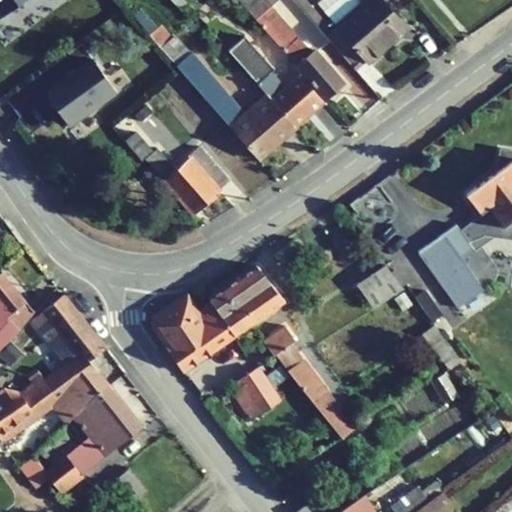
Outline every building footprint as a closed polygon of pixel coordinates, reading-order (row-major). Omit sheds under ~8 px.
[(0,0),(0,17),(26,0),(0,0)] [(277,0),(239,0),(238,1),(325,100),(344,84),(314,50),(310,53),(270,7),(277,0)] [(332,29),(306,0),(295,0),(326,34),(332,29)] [(322,0),(318,4),(326,13),(340,0),(322,0)] [(354,67),(364,59),(367,63),(406,30),(379,0),(340,0),(326,13),(337,26),(327,35),(354,67)] [(160,47),(172,37),(161,24),(149,35),(160,47)] [(172,37),(160,47),(258,159),(295,127),(267,95),(244,114),(191,51),(189,53),(174,35),(172,37)] [(267,95),(295,127),(323,103),(298,75),(282,89),(269,73),(272,71),(244,36),(228,50),(267,95)] [(89,58),(41,93),(66,127),(114,92),(89,58)] [(140,122),(152,111),(146,104),(134,115),(140,122)] [(145,157),(192,212),(227,179),(198,146),(187,155),(190,158),(176,170),(156,147),(152,151),(135,131),(125,140),(142,160),(145,157)] [(234,179),(250,194),(266,177),(248,160),(252,155),(232,137),(214,157),(236,177),(234,179)] [(493,215),(490,234),(511,237),(511,152),(501,150),(497,171),(465,194),(480,215),(488,209),(493,215)] [(460,230),(469,242),(490,234),(493,215),(488,209),(480,215),(460,230)] [(460,230),(456,224),(418,251),(459,307),(484,290),(462,259),(475,250),(469,242),(460,230)] [(294,241),(286,246),(297,260),(306,255),(294,241)] [(269,258),(280,273),(297,260),(286,246),(269,258)] [(385,264),(356,284),(372,308),(401,289),(385,264)] [(252,266),(206,298),(218,316),(265,283),(252,266)] [(0,356),(3,360),(41,317),(13,274),(0,285),(0,356)] [(275,299),(265,283),(218,316),(229,332),(275,299)] [(402,311),(412,304),(403,292),(394,299),(402,311)] [(180,293),(141,319),(178,370),(190,360),(167,325),(180,316),(192,308),(180,293)] [(113,350),(75,297),(42,319),(74,365),(84,358),(91,368),(98,362),(113,350)] [(206,298),(192,308),(180,316),(205,350),(212,344),(229,332),(218,316),(206,298)] [(426,309),(432,317),(441,311),(435,303),(426,309)] [(190,360),(205,350),(180,316),(167,325),(190,360)] [(435,324),(422,332),(432,346),(444,337),(435,324)] [(284,326),(263,341),(273,355),(275,354),(341,438),(354,429),(302,359),(291,342),(295,340),(284,326)] [(448,368),(460,360),(444,337),(432,346),(448,368)] [(91,368),(84,358),(74,365),(51,381),(46,375),(35,382),(19,378),(0,392),(0,406),(18,431),(63,398),(77,417),(97,399),(116,384),(98,362),(91,368)] [(464,366),(460,360),(448,368),(452,374),(464,366)] [(281,400),(259,366),(231,384),(238,395),(234,397),(250,420),(281,400)] [(273,386),(287,376),(280,366),(266,375),(273,386)] [(459,396),(444,373),(430,382),(444,405),(459,396)] [(49,467),(64,487),(84,472),(80,466),(124,435),(129,442),(148,427),(116,384),(97,399),(111,420),(49,467)] [(134,499),(145,490),(127,469),(116,478),(134,499)] [(417,486),(390,506),(394,511),(413,511),(441,491),(434,482),(421,491),(417,486)] [(413,511),(434,511),(449,501),(441,491),(413,511)] [(331,511),(318,494),(294,511),(331,511)] [(337,511),(375,511),(364,495),(337,511)] [(511,511),(511,509),(504,501),(492,511),(511,511)]
